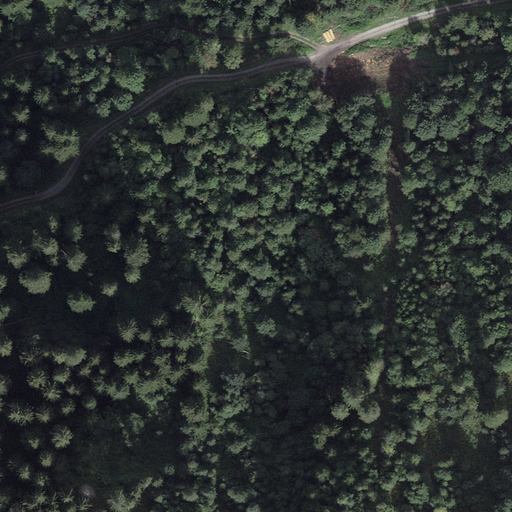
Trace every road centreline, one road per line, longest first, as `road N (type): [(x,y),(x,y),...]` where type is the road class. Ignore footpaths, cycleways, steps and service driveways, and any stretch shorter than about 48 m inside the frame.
road 1 (track): [(491,0),(422,15),(309,58),(182,81),(92,141),(55,189),(0,207)]
road 2 (track): [(0,70),(166,27),(238,39),(286,36),(328,51)]
